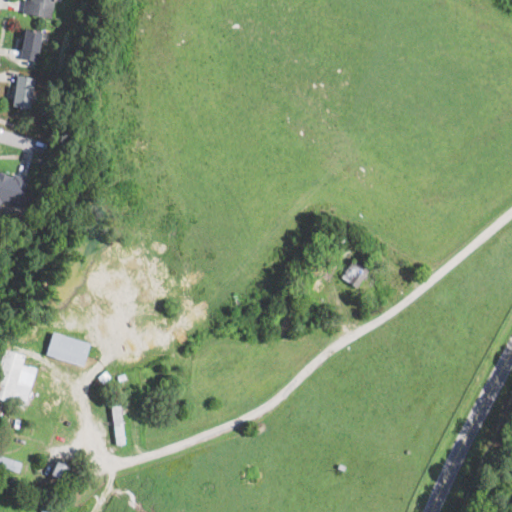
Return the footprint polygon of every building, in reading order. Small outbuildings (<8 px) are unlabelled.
[(55,0),(55,1),(51,19),(22,13),(24,0),(55,0)] [(40,41),(38,50),(38,52),(39,52),(38,61),(20,58),(22,51),(19,50),(20,47),(22,47),(25,29),(41,32),(40,41)] [(34,85),(33,91),(31,90),(29,107),(11,105),(14,87),(15,87),(17,75),(35,78),(34,85)] [(13,180),(14,175),(27,179),(20,207),(1,201),(0,204),(0,173),(11,176),(10,179),(13,180)] [(14,208),(13,214),(3,211),(4,205),(14,208)] [(310,231),(308,234),(304,231),(314,218),(315,217),(319,220),(310,231)] [(343,241),(343,242),(335,240),(338,230),(346,232),(343,241)] [(295,274),(292,272),(304,252),(308,254),(295,274)] [(311,276),(310,277),(299,270),(309,255),(320,263),(311,276)] [(343,263),(348,266),(354,258),(370,269),(357,287),(327,266),(334,256),(343,263)] [(90,344),(84,366),(45,355),(52,332),(90,344)] [(29,399),(27,406),(0,398),(0,366),(8,337),(29,343),(23,364),(37,368),(29,399)] [(113,374),(110,373),(109,369),(109,367),(111,365),(114,365),(116,366),(117,368),(117,371),(116,373),(113,374)] [(111,375),(105,384),(98,379),(104,370),(111,375)] [(125,442),(116,444),(110,400),(119,399),(125,442)] [(21,470),(20,472),(0,465),(0,456),(23,464),(21,470)] [(55,461),(69,467),(63,481),(49,475),(55,461)] [(259,473),(257,482),(243,478),(247,464),(261,468),(259,473)] [(15,485),(13,487),(8,482),(14,477),(19,482),(15,485)] [(60,482),(58,490),(52,488),(54,481),(60,482)]
